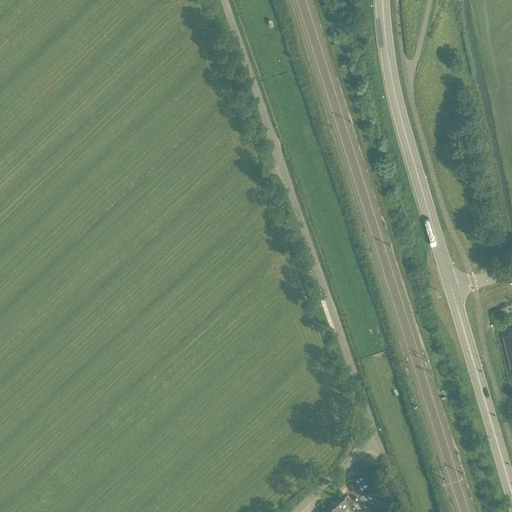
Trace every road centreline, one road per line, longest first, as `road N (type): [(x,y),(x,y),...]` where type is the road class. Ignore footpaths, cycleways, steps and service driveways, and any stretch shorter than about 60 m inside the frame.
road 1 (unclassified): [(377,440),(223,0)]
road 2 (tertiary): [(451,287),(395,97),(383,0)]
road 3 (tertiary): [(511,497),(451,287)]
